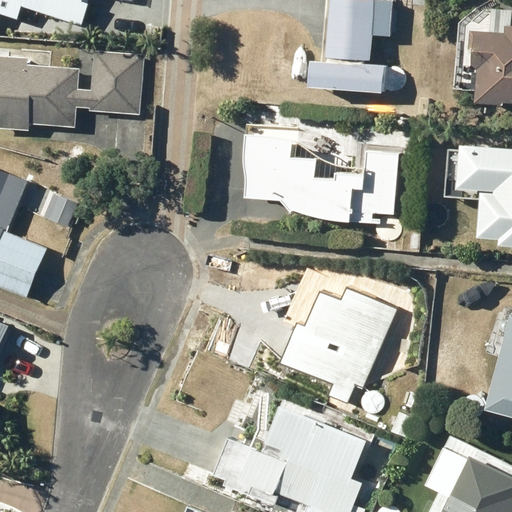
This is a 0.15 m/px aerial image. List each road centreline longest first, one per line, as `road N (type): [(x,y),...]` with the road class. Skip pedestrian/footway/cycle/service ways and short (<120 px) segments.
road 1 (residential): [(95,454),(87,302),(120,236),(151,236),(165,275),(158,316)]
road 2 (residential): [(158,316),(95,454)]
